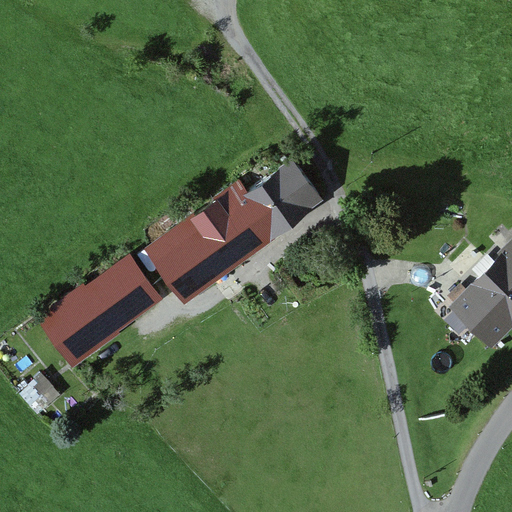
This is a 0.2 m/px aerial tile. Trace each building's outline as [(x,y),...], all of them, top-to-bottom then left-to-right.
[(247,184),(243,187),(275,230),(327,191),(295,148),(247,184)] [(275,230),(243,187),(247,184),(240,174),(145,244),(186,299),(277,232),(275,230)] [(511,246),(455,300),(497,344),(511,330),(511,246)] [(119,329),(117,327),(162,294),(129,248),(84,281),(83,279),(38,312),(74,362),(119,329)] [(23,390),(42,411),(62,393),(42,372),(23,390)]
